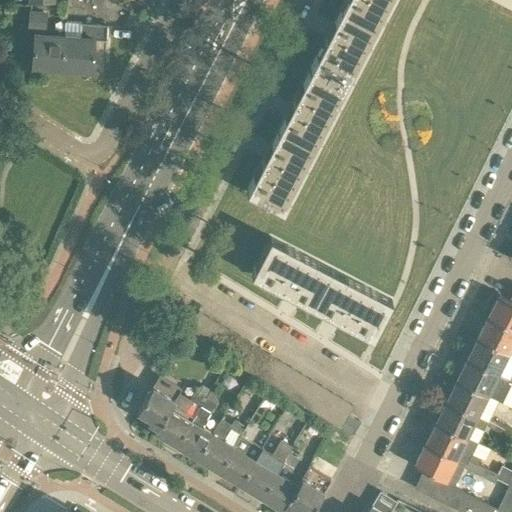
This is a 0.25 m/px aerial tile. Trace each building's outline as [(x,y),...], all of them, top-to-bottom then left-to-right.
[(393,0),(346,0),(341,10),(378,29),(393,0)] [(310,70),(347,90),(378,29),(341,10),(310,70)] [(35,28),(32,67),(63,69),(65,37),(52,36),(53,29),(44,28),(45,14),(30,13),(28,28),(35,28)] [(106,40),(107,25),(66,23),(65,37),(63,69),(92,71),(94,40),(106,40)] [(278,131),(315,151),(347,90),(310,70),(278,131)] [(283,212),(315,151),(278,131),(246,192),(283,212)] [(251,275),(281,290),(312,306),(331,269),(270,237),(251,275)] [(331,269),(312,306),(373,338),(392,301),(331,269)] [(511,328),(511,292),(509,299),(499,294),(488,316),(511,328)] [(185,334),(196,340),(209,318),(198,312),(185,334)] [(509,353),(511,346),(511,328),(488,316),(477,338),(509,353)] [(196,340),(206,347),(220,325),(209,318),(196,340)] [(206,347),(216,353),(230,331),(220,325),(206,347)] [(216,353),(227,359),(240,337),(230,331),(216,353)] [(240,337),(227,359),(237,365),(250,343),(240,337)] [(498,375),(509,353),(477,338),(466,359),(498,375)] [(237,365),(247,372),(261,350),(250,343),(237,365)] [(247,372),(257,378),(271,356),(261,350),(247,372)] [(257,378),(268,384),(281,362),(271,356),(257,378)] [(501,402),(510,385),(505,383),(507,379),(498,375),(466,359),(456,380),(488,396),(501,402)] [(268,384),(278,390),(291,368),(281,362),(268,384)] [(278,390),(288,397),(302,375),(291,368),(278,390)] [(288,397),(298,403),(312,381),(302,375),(288,397)] [(202,385),(197,392),(195,391),(190,399),(192,400),(190,403),(186,401),(184,396),(179,393),(181,389),(159,376),(152,387),(173,400),(156,429),(154,432),(175,445),(187,425),(210,390),(202,385)] [(456,380),(443,405),(485,426),(487,422),(477,417),(479,412),(488,396),(456,380)] [(298,403),(309,409),(322,387),(312,381),(298,403)] [(151,419),(148,423),(156,429),(173,400),(152,387),(137,411),(151,419)] [(309,409),(319,415),(332,393),(322,387),(309,409)] [(216,404),(215,403),(220,397),(210,390),(187,425),(175,445),(197,458),(212,433),(202,427),(216,404)] [(319,415),(329,422),(342,400),(332,393),(319,415)] [(339,428),(340,427),(348,415),(354,406),(342,400),(329,422),(339,428)] [(483,430),(485,426),(443,405),(435,422),(467,438),(473,426),(483,430)] [(360,422),(348,415),(340,427),(352,435),(360,422)] [(504,425),(490,417),(487,422),(485,426),(500,433),(504,425)] [(231,429),(240,435),(245,427),(235,421),(232,426),(221,419),(212,433),(197,458),(218,471),(233,446),(224,440),(231,429)] [(477,443),(467,438),(435,422),(425,444),(466,464),(464,468),(478,475),(482,468),(477,466),(481,458),(472,454),(477,443)] [(511,429),(504,425),(500,433),(511,438),(511,429)] [(240,435),(233,446),(218,471),(239,484),(260,451),(262,448),(251,441),(241,435),(246,427),(245,427),(240,435)] [(261,497),(287,453),(291,447),(281,441),(271,457),(260,451),(239,484),(261,497)] [(415,466),(423,470),(455,485),(463,468),(464,468),(466,464),(425,444),(414,466),(415,467),(415,466)] [(299,461),(287,453),(261,497),(282,510),(287,503),(297,486),(287,480),(299,461)] [(495,478),(496,479),(510,485),(511,486),(511,470),(501,465),(497,475),(495,478)] [(308,467),(297,486),(287,503),(302,511),(310,511),(330,480),(308,467)] [(494,482),(496,479),(495,478),(497,475),(482,468),(478,475),(494,482)] [(454,486),(455,485),(423,470),(417,483),(429,489),(426,494),(463,511),(491,511),(495,506),(454,486)] [(505,511),(510,511),(511,510),(511,486),(510,485),(498,508),(505,511)] [(372,504),(384,511),(391,511),(397,502),(380,491),(372,504)]
